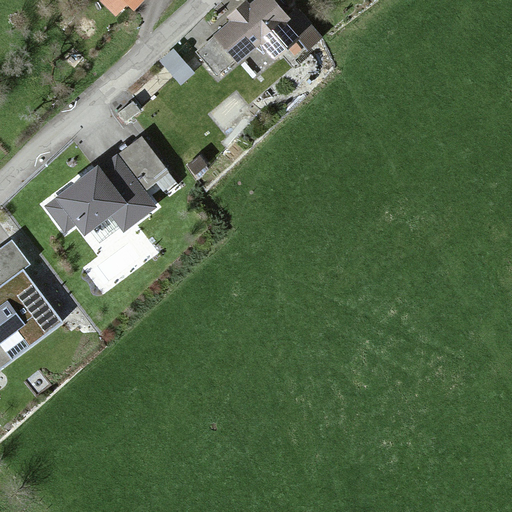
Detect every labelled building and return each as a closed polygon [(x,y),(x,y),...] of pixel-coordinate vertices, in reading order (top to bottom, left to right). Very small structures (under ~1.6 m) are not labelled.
[(100,0),(117,16),(128,5),(135,11),(144,0),(100,0)] [(230,20),(194,51),(219,80),(262,43),(275,58),(299,37),(308,48),(321,36),(295,7),(288,13),(276,0),(253,0),(251,2),(249,0),(244,0),(226,16),(230,20)] [(118,113),(125,122),(140,111),(133,101),(118,113)] [(140,136),(46,207),(65,232),(76,223),(84,234),(109,216),(122,233),(156,208),(144,192),(156,183),(165,194),(178,185),(140,136)] [(29,264),(11,241),(0,249),(0,370),(64,322),(23,269),(29,264)]
